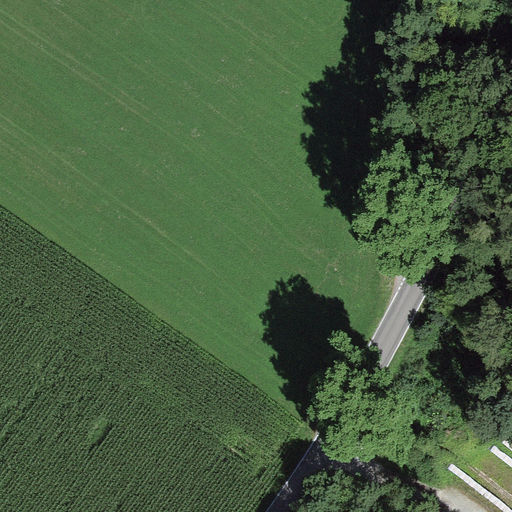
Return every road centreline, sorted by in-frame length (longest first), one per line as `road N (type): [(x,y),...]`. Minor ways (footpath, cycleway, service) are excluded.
road 1 (tertiary): [(284,511),(332,445),(511,98)]
road 2 (track): [(400,0),(402,307)]
road 3 (track): [(332,445),(452,511)]
